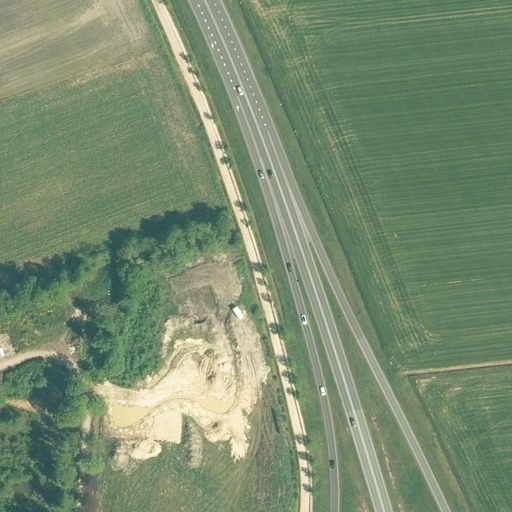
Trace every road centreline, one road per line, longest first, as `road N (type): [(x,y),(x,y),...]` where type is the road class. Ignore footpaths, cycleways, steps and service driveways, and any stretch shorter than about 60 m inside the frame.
road 1 (track): [(154,0),(238,213),(289,398),(304,511)]
road 2 (trunk): [(245,96),(324,404),(334,511)]
road 3 (trunk): [(445,511),(260,135)]
road 4 (trunk): [(260,135),(383,511)]
